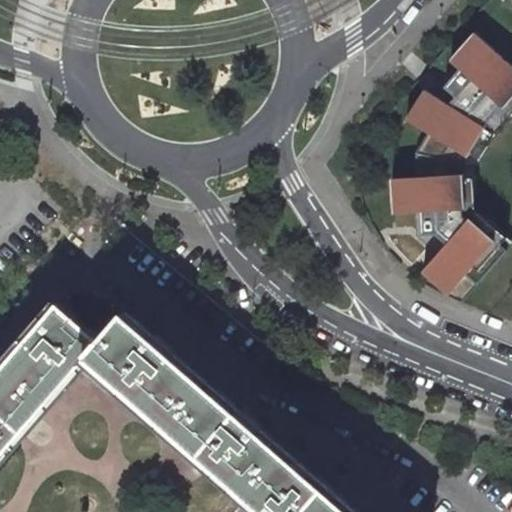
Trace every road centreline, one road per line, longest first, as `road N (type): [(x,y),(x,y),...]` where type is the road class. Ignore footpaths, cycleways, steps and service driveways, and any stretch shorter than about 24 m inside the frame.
road 1 (tertiary): [(181,160),(205,209),(246,259),(305,307),(436,361)]
road 2 (tertiary): [(436,361),(363,286),(289,177),(267,129)]
